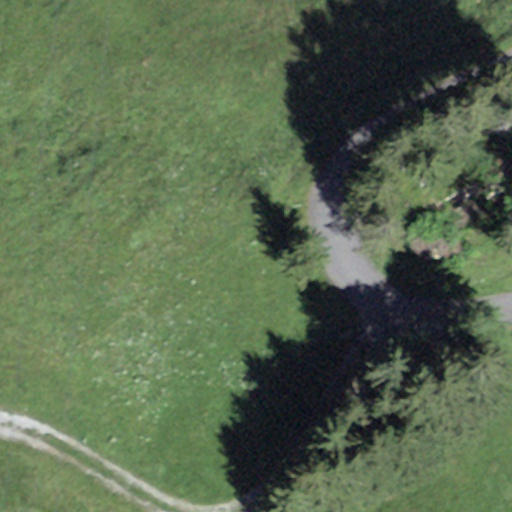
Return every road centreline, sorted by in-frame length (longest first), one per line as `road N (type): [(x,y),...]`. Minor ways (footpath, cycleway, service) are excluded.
road 1 (track): [(388,301),(315,426),(247,496),(214,508),(159,493),(17,417),(0,416)]
road 2 (unclassified): [(511,309),(422,312),(388,301),(348,267),(332,222),(334,193),(371,137),(511,68)]
